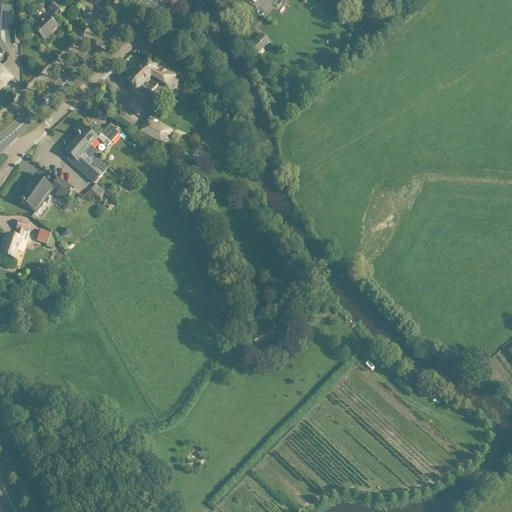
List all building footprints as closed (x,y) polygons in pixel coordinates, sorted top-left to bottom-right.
[(50,0),(54,3),(50,8),(54,12),(35,30),(45,41),(51,35),(50,34),(58,27),(52,21),(58,16),(59,16),(64,11),(63,10),(68,5),(63,0),(50,0)] [(261,34),(250,47),(258,54),(269,42),(261,34)] [(129,106),(136,114),(142,109),(138,105),(147,98),(145,95),(146,95),(148,94),(154,89),(159,84),(170,89),(176,78),(159,69),(156,71),(148,62),(127,82),(135,90),(134,91),(138,98),(129,106)] [(0,88),(12,78),(5,71),(0,66),(0,65),(0,88)] [(101,134),(111,143),(119,134),(109,125),(101,134)] [(97,140),(89,132),(81,126),(75,133),(79,136),(78,136),(80,138),(77,141),(66,152),(67,153),(74,159),(77,162),(91,146),(97,140)] [(163,147),(169,135),(156,127),(149,139),(163,147)] [(73,165),(87,177),(95,184),(109,169),(101,162),(96,158),(100,154),(91,146),(77,162),(74,159),(71,162),(73,165)] [(23,203),(25,205),(25,204),(34,210),(45,196),(47,197),(51,191),(66,201),(74,189),(59,179),(55,186),(51,183),(48,186),(37,178),(30,188),(27,193),(25,191),(24,192),(24,193),(19,200),(23,202),(23,203)] [(96,185),(91,190),(100,199),(105,193),(96,185)] [(15,260),(21,240),(27,241),(30,232),(28,232),(30,225),(20,222),(18,229),(20,229),(17,238),(8,235),(6,239),(7,240),(6,244),(5,244),(1,255),(15,260)] [(55,242),(51,233),(47,245),(46,247),(52,249),(53,249),(55,242)] [(194,238),(200,252),(209,249),(203,235),(194,238)] [(255,291),(250,282),(238,289),(243,298),(255,291)] [(252,337),(257,347),(276,337),(271,328),(252,337)]
